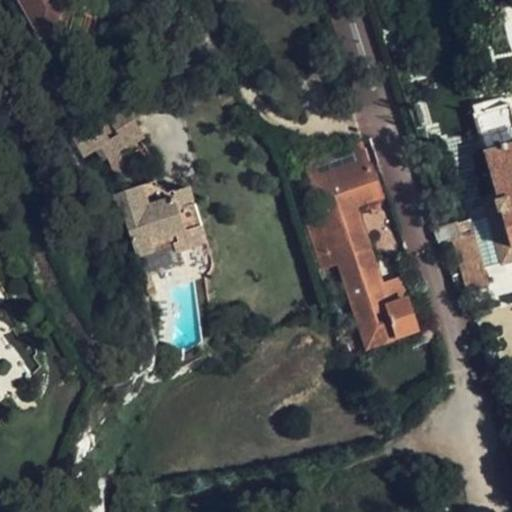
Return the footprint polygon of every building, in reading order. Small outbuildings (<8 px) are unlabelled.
[(50,47),(77,54),(88,16),(64,9),(60,3),(64,0),(16,0),(44,50),(50,47)] [(494,230),(504,265),(511,263),(511,106),(509,96),(490,101),(494,109),(478,114),(505,209),(489,214),(494,230)] [(149,137),(128,102),(74,135),(88,157),(101,149),(109,162),(114,159),(125,152),(149,137)] [(281,148),(285,157),(299,150),(295,141),(281,148)] [(365,171),(356,147),(310,163),(318,187),(365,171)] [(125,152),(114,159),(128,191),(140,186),(125,152)] [(373,347),(421,330),(409,299),(391,306),(385,287),(358,208),(383,199),(371,169),(365,171),(318,187),(329,217),(312,223),(327,267),(344,262),(373,347)] [(215,239),(197,185),(179,192),(165,184),(163,178),(140,186),(128,191),(117,194),(129,229),(135,227),(144,255),(182,243),(184,251),(215,239)] [(467,238),(476,235),(494,230),(489,214),(462,221),(467,238)] [(447,244),(467,238),(462,221),(442,228),(447,244)] [(471,290),(490,284),(476,235),(467,238),(456,241),(471,290)] [(155,272),(147,275),(154,296),(162,293),(155,272)] [(391,306),(409,299),(402,281),(385,287),(391,306)]
